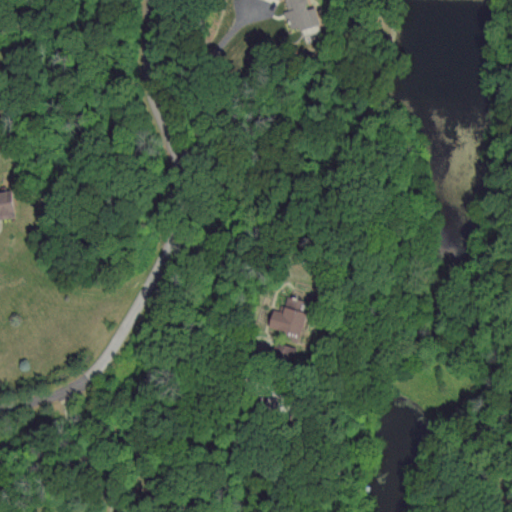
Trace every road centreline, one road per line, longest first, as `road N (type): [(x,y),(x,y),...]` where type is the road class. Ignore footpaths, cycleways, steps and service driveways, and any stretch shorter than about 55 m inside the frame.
road 1 (residential): [(0,418),(80,392),(103,371),(127,340),(177,231),(179,171),(152,88),(146,0)]
road 2 (residential): [(179,171),(204,119),(210,84),(228,58),(254,49),(276,21)]
